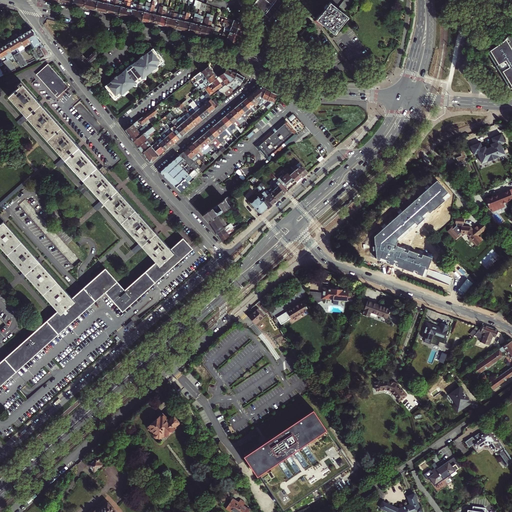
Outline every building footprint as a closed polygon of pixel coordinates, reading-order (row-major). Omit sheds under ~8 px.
[(96,11),(102,12),(104,0),(101,0),(101,2),(98,2),(96,11)] [(107,13),(114,15),(117,0),(115,0),(114,0),(113,5),(109,4),(107,13)] [(119,16),(125,17),(128,0),(125,0),(125,4),(122,4),(121,7),(119,16)] [(128,0),(125,17),(131,19),(133,10),(131,9),(132,4),(132,0),(128,0)] [(257,0),(253,5),(265,15),(277,0),(257,0)] [(277,0),(265,15),(266,15),(267,16),(282,0),(277,0)] [(354,0),(344,0),(339,7),(345,11),(354,0)] [(189,32),(195,33),(202,3),(199,2),(194,24),(191,23),(189,32)] [(348,16),(330,2),(316,19),(334,33),(348,16)] [(202,3),(195,33),(200,35),(203,26),(200,25),(202,20),(205,4),(202,3)] [(131,19),(137,20),(140,6),(137,5),(136,10),(133,10),(131,19)] [(145,12),(142,21),(144,22),(148,23),(151,9),(148,8),(147,13),(145,12)] [(151,9),(148,23),(154,24),(156,15),(153,14),(154,9),(151,9)] [(154,24),(160,25),(163,11),(160,10),(159,16),(156,15),(154,24)] [(165,27),(172,28),(175,14),(172,13),(171,19),(167,18),(165,27)] [(177,29),(183,31),(187,17),(183,16),(182,21),(179,21),(177,29)] [(183,31),(189,32),(191,23),(188,23),(190,17),(187,17),(183,31)] [(200,35),(206,36),(209,22),(207,21),(205,27),(203,26),(200,35)] [(243,24),(236,22),(234,21),(234,23),(228,21),(227,25),(241,30),(243,24)] [(206,36),(212,38),(214,32),(214,29),(211,28),(213,22),(209,22),(206,36)] [(241,30),(227,25),(221,23),(220,25),(226,27),(232,29),(231,32),(239,35),(241,30)] [(42,43),(32,29),(25,34),(30,40),(32,44),(36,49),(41,59),(51,54),(43,43),(42,43)] [(239,35),(231,32),(230,34),(222,32),(221,34),(238,40),(239,35)] [(22,68),(29,65),(22,54),(28,51),(26,48),(32,44),(30,40),(25,34),(8,44),(18,61),(22,68)] [(238,40),(221,34),(219,40),(235,46),(238,40)] [(489,51),(511,87),(511,50),(505,39),(502,42),(489,51)] [(18,61),(8,44),(0,49),(0,54),(3,59),(11,73),(17,71),(10,60),(11,59),(12,61),(15,60),(16,62),(18,61)] [(38,60),(41,59),(36,49),(32,52),(38,60)] [(113,96),(116,99),(122,94),(122,95),(134,85),(134,86),(146,76),(158,67),(158,66),(164,62),(161,59),(162,58),(159,55),(158,55),(154,49),(148,54),(147,53),(144,55),(143,56),(144,57),(141,60),(140,59),(136,62),(119,75),(120,76),(116,79),(115,78),(114,78),(111,81),(112,82),(106,86),(110,92),(110,93),(112,96),(113,96)] [(82,55),(77,59),(86,68),(100,56),(96,52),(87,60),(82,55)] [(297,61),(292,67),(301,73),(310,78),(323,81),(332,81),(343,79),(341,71),(330,73),(323,72),(313,70),(306,67),(297,61)] [(70,87),(49,64),(37,74),(58,98),(70,87)] [(197,82),(201,79),(212,70),(209,66),(200,73),(194,78),(197,82)] [(218,78),(212,82),(216,87),(230,75),(232,71),(227,69),(225,72),(218,78)] [(200,86),(207,80),(215,74),(212,70),(201,79),(202,81),(199,83),(200,84),(199,85),(200,86)] [(216,87),(212,82),(211,84),(204,89),(203,90),(201,91),(206,98),(223,84),(224,86),(235,77),(237,74),(232,71),(230,75),(216,87)] [(215,74),(207,80),(211,84),(212,82),(218,78),(215,74)] [(224,86),(220,89),(224,93),(231,87),(235,89),(238,84),(240,85),(245,78),(237,74),(235,77),(224,86)] [(10,96),(70,163),(157,262),(126,290),(106,269),(86,286),(80,292),(73,298),(4,221),(0,225),(0,244),(59,311),(2,361),(0,362),(0,386),(13,375),(92,305),(98,299),(105,294),(122,313),(192,250),(183,240),(172,250),(22,81),(16,86),(18,88),(10,96)] [(252,94),(257,99),(259,101),(260,103),(261,104),(264,98),(267,89),(263,87),(260,88),(252,94)] [(272,92),(267,89),(264,98),(261,104),(265,108),(272,92)] [(216,109),(210,103),(206,98),(201,91),(200,90),(198,92),(203,98),(202,99),(207,104),(205,106),(211,113),(216,109)] [(272,92),(265,108),(267,111),(274,105),(279,95),(272,92)] [(252,94),(248,98),(254,105),(259,101),(257,99),(252,94)] [(248,98),(243,102),(249,109),(254,105),(248,98)] [(207,117),(201,109),(199,107),(198,106),(195,102),(191,106),(196,112),(203,120),(207,117)] [(243,102),(239,105),(247,115),(251,111),(249,109),(243,102)] [(247,115),(239,105),(235,109),(244,120),(245,120),(246,119),(245,118),(248,116),(247,115)] [(211,113),(205,106),(201,109),(207,117),(211,113)] [(158,113),(155,108),(146,115),(150,119),(157,114),(158,113)] [(244,120),(235,109),(230,113),(240,124),(244,120)] [(171,114),(176,119),(180,116),(178,113),(175,110),(171,114)] [(199,123),(193,115),(190,112),(186,115),(189,119),(195,127),(199,123)] [(196,112),(193,115),(199,123),(203,120),(196,112)] [(240,124),(230,113),(226,116),(233,124),(242,135),(246,131),(244,129),(243,128),(241,129),(238,125),(240,124)] [(150,119),(146,115),(139,120),(143,125),(150,119)] [(226,116),(222,120),(233,133),(235,135),(238,139),(240,137),(230,126),(233,124),(226,116)] [(185,117),(183,119),(192,130),(195,127),(189,119),(188,120),(185,117)] [(192,130),(183,119),(179,122),(182,125),(188,133),(192,130)] [(130,136),(138,129),(143,125),(139,120),(130,127),(126,130),(130,136)] [(222,120),(217,124),(229,137),(233,133),(222,120)] [(296,135),(284,122),(261,143),(261,144),(258,147),(267,158),(271,155),(271,156),(296,135)] [(181,139),(169,126),(168,124),(165,126),(169,130),(172,134),(169,136),(176,144),(181,139)] [(169,126),(181,139),(185,136),(178,128),(177,127),(175,128),(171,124),(169,126)] [(229,137),(217,124),(213,127),(225,140),(229,137)] [(134,142),(151,129),(150,127),(148,125),(139,131),(138,129),(130,136),(134,142)] [(182,125),(178,128),(185,136),(188,133),(182,125)] [(138,147),(151,138),(149,136),(156,130),(154,128),(154,127),(151,129),(134,142),(138,147)] [(225,140),(213,127),(209,131),(219,142),(221,144),(223,142),(225,140)] [(219,142),(209,131),(205,134),(212,141),(217,147),(221,144),(219,142)] [(171,148),(176,144),(169,136),(167,138),(164,134),(161,136),(171,148)] [(201,137),(211,149),(214,147),(210,143),(212,141),(205,134),(201,137)] [(481,162),(504,153),(500,143),(504,142),(501,134),(491,138),(493,143),(491,144),(492,146),(486,148),(485,146),(482,147),(480,142),(470,146),(474,154),(477,152),(481,162)] [(171,148),(161,136),(159,137),(161,139),(158,142),(162,147),(166,152),(171,148)] [(201,137),(197,141),(206,151),(209,149),(210,150),(211,149),(201,137)] [(138,147),(143,153),(155,144),(150,138),(138,147)] [(143,153),(147,158),(162,147),(158,142),(158,141),(155,144),(143,153)] [(197,141),(193,144),(203,156),(207,153),(206,151),(197,141)] [(203,156),(193,144),(189,148),(199,160),(203,156)] [(154,163),(166,152),(162,147),(147,158),(149,161),(151,162),(154,163)] [(199,160),(189,148),(184,152),(193,163),(196,160),(198,163),(200,161),(199,160)] [(463,149),(451,154),(453,159),(456,158),(457,160),(455,162),(466,172),(471,169),(468,161),(466,162),(465,160),(467,159),(463,149)] [(182,192),(183,191),(190,184),(188,180),(193,176),(195,179),(201,172),(199,170),(193,163),(184,152),(180,156),(184,161),(189,166),(191,169),(194,172),(191,175),(189,176),(177,187),(182,192)] [(177,167),(179,165),(181,164),(184,161),(180,156),(161,171),(162,173),(166,177),(177,167)] [(295,167),(297,169),(304,177),(309,172),(300,162),(295,167)] [(177,167),(166,177),(168,179),(170,178),(172,180),(182,172),(177,167)] [(292,171),(289,173),(296,180),(298,182),(304,177),(297,169),(293,172),(292,171)] [(182,172),(172,180),(170,182),(173,184),(187,173),(184,170),(182,172)] [(281,183),(285,187),(291,181),(292,183),(296,180),(289,173),(289,172),(281,179),(282,180),(280,182),(281,183)] [(187,173),(173,184),(176,187),(177,187),(189,176),(187,173)] [(425,276),(432,258),(396,245),(399,237),(415,222),(416,224),(424,217),(422,216),(428,211),(429,213),(445,199),(443,197),(448,193),(437,180),(374,236),(376,259),(425,276)] [(270,186),(267,187),(278,200),(288,191),(285,187),(281,183),(276,188),(274,187),(272,188),(270,186)] [(258,187),(262,192),(273,204),(278,200),(267,187),(265,184),(262,187),(260,185),(258,187)] [(503,202),(511,198),(511,196),(509,189),(497,194),(498,196),(494,197),(494,195),(487,198),(488,200),(486,200),(488,206),(490,205),(491,207),(492,210),(505,205),(503,202)] [(273,204),(262,192),(251,202),(260,212),(262,212),(267,207),(268,208),(273,204)] [(221,201),(204,212),(202,214),(209,222),(221,214),(236,204),(230,196),(221,201)] [(209,222),(218,233),(229,226),(227,223),(221,214),(209,222)] [(478,246),(484,240),(481,237),(480,238),(478,235),(487,228),(483,222),(478,227),(477,226),(475,228),(476,229),(473,230),(471,228),(464,227),(465,219),(456,218),(456,225),(457,225),(457,227),(454,229),(453,228),(448,232),(455,240),(460,236),(459,234),(460,234),(468,234),(471,238),(470,239),(473,242),(474,241),(478,246)] [(218,233),(220,237),(228,232),(235,227),(232,224),(231,224),(229,226),(218,233)] [(220,237),(223,241),(230,236),(228,232),(220,237)] [(135,253),(140,248),(136,245),(131,250),(135,253)] [(349,292),(349,290),(330,289),(324,289),(324,298),(334,299),(334,301),(340,301),(340,299),(348,300),(349,297),(354,297),(354,292),(349,292)] [(262,298),(256,303),(260,307),(262,305),(265,302),(262,298)] [(288,311),(278,317),(282,324),(290,319),(292,317),(293,319),(309,309),(304,301),(292,309),(291,307),(287,310),(288,311)] [(368,301),(363,314),(370,317),(371,312),(388,318),(392,309),(368,301)] [(259,308),(250,316),(255,323),(265,314),(259,308)] [(446,338),(448,330),(447,330),(449,326),(442,323),(440,328),(434,326),(434,325),(428,323),(423,337),(433,341),(435,334),(446,338)] [(484,325),(477,333),(473,338),(467,344),(470,345),(478,337),(481,338),(479,341),(485,343),(491,328),(484,325)] [(491,328),(485,343),(489,345),(493,336),(496,337),(498,331),(491,328)] [(474,367),(479,374),(505,356),(502,353),(506,350),(511,358),(511,340),(474,367)] [(480,375),(479,374),(474,367),(466,373),(472,380),(480,375)] [(493,390),(511,376),(511,367),(491,382),(486,375),(482,378),(487,386),(489,384),(493,390)] [(399,401),(406,395),(397,384),(388,381),(375,382),(377,391),(386,390),(392,391),(399,401)] [(463,392),(460,387),(450,394),(456,403),(459,407),(455,409),(458,413),(471,403),(466,395),(464,397),(461,393),(463,392)] [(284,511),(351,465),(314,408),(247,454),(284,511)] [(159,437),(160,438),(166,434),(167,435),(175,427),(175,426),(179,422),(174,415),(170,418),(167,415),(166,416),(164,414),(150,427),(155,433),(155,435),(157,437),(159,437)] [(499,442),(490,429),(484,434),(481,436),(479,434),(474,438),(477,442),(474,444),(475,445),(478,450),(480,449),(483,447),(483,446),(486,444),(490,445),(495,452),(497,451),(502,460),(501,460),(506,467),(511,464),(510,464),(511,462),(511,458),(500,441),(499,442)] [(477,442),(474,438),(466,443),(470,448),(475,445),(474,444),(477,442)] [(100,454),(89,465),(94,471),(101,464),(99,461),(103,457),(100,454)] [(104,458),(108,463),(113,459),(109,454),(104,458)] [(457,454),(448,460),(452,466),(455,463),(458,467),(464,463),(457,454)] [(434,468),(431,470),(430,469),(423,474),(426,478),(428,476),(432,481),(431,481),(433,484),(434,483),(434,484),(441,480),(445,486),(454,480),(450,475),(445,479),(444,478),(458,467),(455,463),(452,466),(448,460),(443,463),(438,467),(434,462),(431,464),(434,468)] [(224,484),(216,489),(219,493),(227,488),(224,484)] [(218,496),(221,502),(232,495),(231,493),(229,493),(227,490),(218,496)] [(422,506),(420,506),(415,492),(407,495),(410,503),(398,508),(383,500),(380,506),(392,511),(422,511),(423,510),(422,506)] [(233,498),(227,506),(236,511),(248,511),(250,509),(244,505),(244,503),(239,500),(239,501),(233,498)] [(116,511),(107,503),(100,510),(98,507),(92,511),(116,511)]
